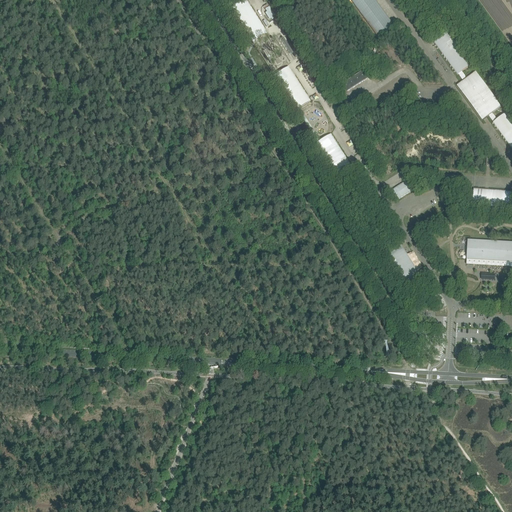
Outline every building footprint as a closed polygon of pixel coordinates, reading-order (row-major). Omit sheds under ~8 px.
[(267,34),(245,0),(231,9),(253,43),(267,34)] [(350,0),(379,39),(395,27),(374,0),(350,0)] [(277,9),(272,1),(269,3),(274,11),(277,9)] [(458,75),(463,82),(457,86),(482,121),(489,117),(494,123),(493,124),(511,148),(511,120),(507,114),(498,120),(493,114),(502,107),(476,72),(467,79),(462,72),(471,65),(447,33),(434,43),(458,75)] [(310,101),(288,68),(274,76),(296,110),(297,110),(299,108),(310,101)] [(347,92),(367,79),(362,71),(342,84),(347,92)] [(417,110),(440,111),(441,102),(417,101),(417,110)] [(318,144),(320,142),(302,112),(299,108),(297,110),(318,144)] [(338,178),(353,169),(331,135),(320,142),(318,144),(317,144),(338,178)] [(407,181),(393,190),(399,199),(413,190),(407,181)] [(511,209),(511,192),(474,190),(473,206),(492,208),(511,209)] [(379,201),(375,203),(380,210),(384,207),(379,201)] [(467,260),(511,262),(511,243),(491,242),(468,241),(467,260)] [(422,279),(401,245),(387,254),(408,288),(422,279)]
